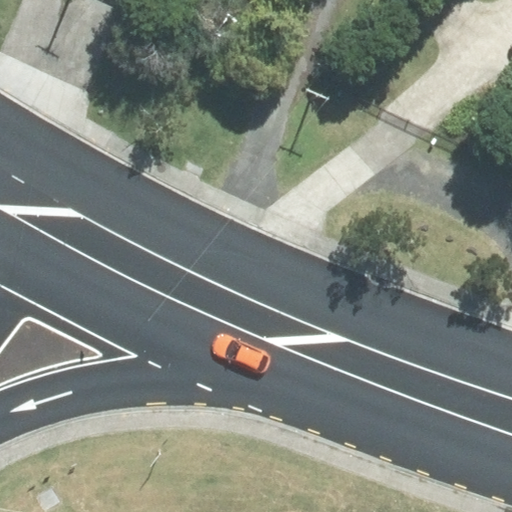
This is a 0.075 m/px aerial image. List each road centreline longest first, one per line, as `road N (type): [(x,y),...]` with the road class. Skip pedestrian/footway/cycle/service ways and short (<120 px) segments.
road 1 (primary): [(0,161),(405,377)]
road 2 (primary): [(405,377),(168,375),(0,417)]
